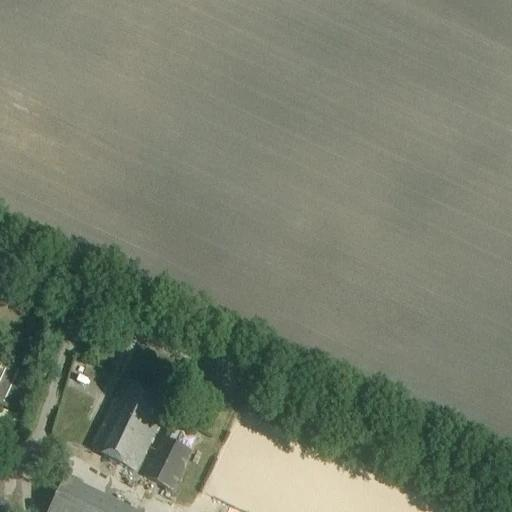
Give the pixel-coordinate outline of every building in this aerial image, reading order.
[(0,409),(11,415),(28,379),(0,365),(0,409)] [(154,429),(167,404),(125,382),(88,454),(133,477),(157,431),(154,429)] [(166,438),(175,442),(179,434),(169,430),(166,438)] [(191,453),(161,439),(142,479),(172,493),(191,453)] [(130,511),(66,480),(50,511),(130,511)]
